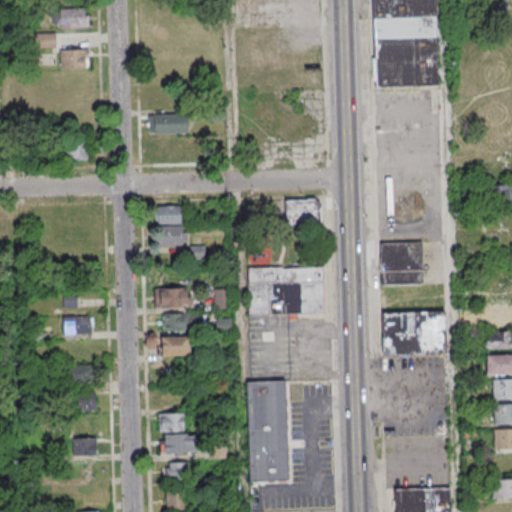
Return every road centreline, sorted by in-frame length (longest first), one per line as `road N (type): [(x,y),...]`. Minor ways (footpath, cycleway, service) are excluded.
road 1 (residential): [(130,511),(114,0)]
road 2 (tertiary): [(356,511),(340,0)]
road 3 (residential): [(346,179),(0,189)]
